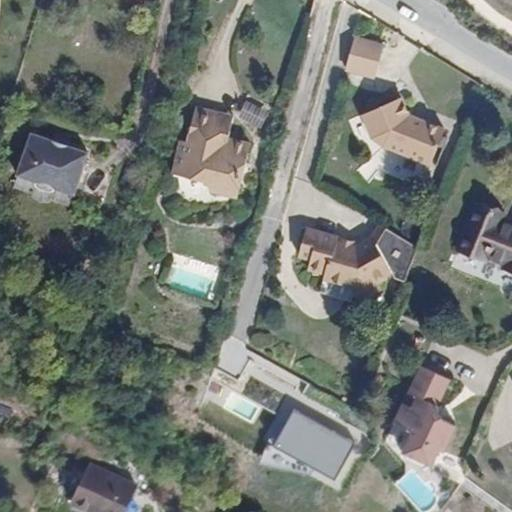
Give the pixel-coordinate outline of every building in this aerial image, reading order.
[(350,54),(378,62),(379,63),(384,46),(355,38),(350,54)] [(374,77),(378,62),(350,54),(346,69),(374,77)] [(401,97),(362,114),(372,137),(379,134),(385,146),(430,164),(443,128),(425,120),(424,122),(412,118),(401,97)] [(233,116),(198,107),(190,140),(180,138),(172,170),(209,179),(207,186),(237,193),(249,146),(227,141),(233,116)] [(0,170),(55,190),(68,149),(14,130),(0,169),(0,170)] [(475,205),(460,251),(487,260),(489,256),(509,262),(507,269),(511,270),(511,226),(501,223),(504,213),(475,205)] [(360,304),(379,294),(373,283),(383,277),(381,274),(386,272),(366,239),(355,246),(336,241),(337,238),(306,229),(298,257),(309,260),(306,271),(324,276),(323,281),(351,289),(360,304)] [(484,270),(487,260),(460,251),(456,262),(484,270)] [(212,294),(217,269),(173,260),(168,285),(212,294)] [(445,375),(413,364),(404,391),(414,395),(410,406),(400,402),(392,423),(411,429),(404,450),(406,451),(435,461),(439,446),(445,448),(455,420),(442,416),(435,403),(445,375)] [(414,395),(404,391),(400,402),(410,406),(414,395)] [(332,451),(344,431),(316,415),(304,436),(332,451)] [(411,429),(392,423),(385,443),(404,450),(411,429)] [(435,461),(406,451),(411,462),(423,466),(435,461)] [(89,465),(73,503),(94,511),(147,511),(155,494),(89,465)]
